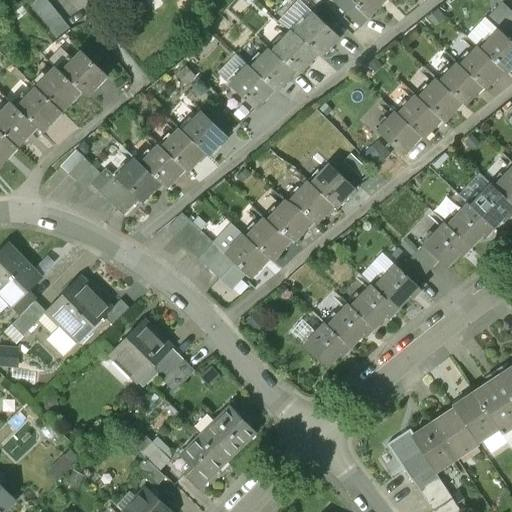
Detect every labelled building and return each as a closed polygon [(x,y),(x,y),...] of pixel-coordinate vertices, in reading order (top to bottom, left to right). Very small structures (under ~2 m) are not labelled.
[(51,0),(34,0),(27,6),(34,15),(52,1),(51,0)] [(332,0),(361,27),(385,0),(332,0)] [(52,1),(34,15),(41,23),(59,9),(52,1)] [(498,6),(486,19),(494,27),(510,10),(501,3),(498,6)] [(59,9),(41,23),(48,32),(66,18),(59,9)] [(511,12),(510,10),(494,27),(498,30),(502,34),(511,24),(511,12)] [(312,14),(294,32),(317,54),(320,57),(338,39),(312,14)] [(66,18),(48,32),(56,42),(74,28),(66,18)] [(511,24),(502,34),(510,41),(511,39),(511,24)] [(291,30),(273,48),(296,70),(299,73),(317,54),(294,32),(291,30)] [(498,30),(480,50),(503,71),(505,73),(511,65),(511,43),(510,41),(502,34),(498,30)] [(270,46),(253,64),(275,86),(278,89),(296,70),(273,48),(270,46)] [(480,50),(477,47),(459,66),(481,87),(485,90),(503,71),(480,50)] [(109,74),(84,50),(64,70),(84,89),(90,95),(109,74)] [(253,64),(250,62),(231,81),(257,105),(275,86),(253,64)] [(459,66),(456,63),(438,82),(460,103),(463,105),(481,87),(459,66)] [(64,70),(57,64),(38,84),(65,109),(84,89),(64,70)] [(438,82),(435,79),(417,98),(440,119),(443,122),(460,103),(438,82)] [(65,109),(38,84),(19,104),(39,123),(45,129),(65,109)] [(417,98),(414,95),(397,114),(419,135),(422,138),(440,119),(417,98)] [(19,104),(14,100),(0,114),(0,125),(20,144),(39,123),(19,104)] [(202,108),(184,127),(207,149),(209,151),(227,132),(202,108)] [(397,114),(394,112),(377,130),(402,154),(419,135),(397,114)] [(20,144),(0,125),(0,161),(2,163),(20,144)] [(182,125),(164,144),(186,165),(189,168),(207,149),(184,127),(182,125)] [(164,144),(161,141),(143,160),(162,178),(168,184),(186,165),(164,144)] [(80,148),(65,163),(73,170),(87,155),(80,148)] [(143,160),(137,154),(119,174),(126,180),(134,188),(142,196),(144,197),(162,178),(143,160)] [(87,155),(73,170),(81,178),(96,163),(87,155)] [(96,163),(81,178),(89,186),(94,180),(104,170),(96,163)] [(104,170),(94,180),(102,188),(117,172),(109,165),(104,170)] [(353,188),(328,165),(310,184),(333,205),(335,207),(353,188)] [(511,169),(494,188),(511,204),(511,169)] [(117,172),(102,188),(111,196),(126,180),(119,174),(117,172)] [(126,180),(111,196),(119,204),(134,188),(126,180)] [(310,184),(308,181),(290,200),(312,221),(315,224),(333,205),(310,184)] [(511,204),(494,188),(491,185),(471,207),(493,228),(505,215),(508,218),(511,214),(511,204)] [(134,188),(119,204),(127,212),(142,196),(134,188)] [(287,198),(270,217),(292,238),(294,240),(312,221),(290,200),(287,198)] [(471,207),(468,204),(447,226),(469,247),(482,234),(485,237),(493,228),(471,207)] [(185,209),(169,225),(178,233),(193,217),(185,209)] [(270,217),(267,215),(249,233),(272,254),(274,256),(292,238),(270,217)] [(193,217),(178,233),(186,241),(201,225),(193,217)] [(447,226),(444,223),(423,245),(447,267),(459,255),(461,256),(469,247),(447,226)] [(201,225),(186,241),(194,249),(210,232),(201,225)] [(249,233),(246,230),(228,250),(238,259),(253,274),(272,254),(249,233)] [(210,232),(194,249),(202,257),(218,240),(210,232)] [(218,240),(202,257),(210,264),(226,248),(218,240)] [(26,254),(13,241),(0,253),(0,279),(6,286),(2,290),(16,304),(32,288),(29,285),(42,273),(25,256),(26,254)] [(226,248),(210,264),(222,276),(238,259),(228,250),(226,248)] [(395,265),(373,287),(397,310),(409,298),(411,300),(420,290),(395,265)] [(84,276),(51,309),(65,322),(51,336),(67,353),(81,338),(81,339),(108,312),(114,306),(84,276)] [(373,287),(372,286),(351,307),(374,329),(385,317),(388,319),(397,310),(373,287)] [(114,306),(108,312),(116,321),(133,304),(124,296),(114,306)] [(33,303),(15,321),(26,333),(45,314),(33,303)] [(351,307),(349,305),(328,327),(351,348),(362,336),(364,338),(374,329),(351,307)] [(174,345),(146,317),(114,350),(142,378),(156,364),(173,346),(174,345)] [(328,327),(325,324),(316,333),(302,320),(292,331),(305,344),(304,346),(327,368),(339,356),(342,358),(351,348),(328,327)] [(0,355),(21,363),(29,342),(0,331),(0,355)] [(173,346),(156,364),(167,375),(184,357),(173,346)] [(511,368),(500,377),(511,395),(511,368)] [(511,424),(511,395),(500,377),(474,394),(497,429),(499,433),(511,424)] [(474,394),(473,393),(452,407),(454,410),(476,443),(497,429),(474,394)] [(232,402),(203,430),(227,453),(241,439),(242,441),(256,427),(232,402)] [(454,410),(433,423),(457,459),(478,445),(476,443),(454,410)] [(435,473),(457,459),(433,423),(412,438),(435,473)] [(227,453),(203,430),(184,450),(196,461),(188,468),(203,481),(217,466),(216,465),(227,453)] [(173,454),(156,438),(146,449),(150,453),(162,465),(173,454)] [(162,465),(150,453),(140,464),(157,480),(167,469),(162,465)] [(438,478),(425,458),(406,471),(419,491),(438,478)] [(0,511),(1,511),(18,496),(0,477),(0,511)] [(438,478),(419,491),(426,501),(445,489),(445,488),(438,478)] [(149,481),(138,493),(145,499),(134,511),(172,511),(177,507),(149,481)] [(445,489),(426,501),(432,511),(452,499),(445,489)] [(452,499),(432,511),(456,511),(459,510),(452,499)]
